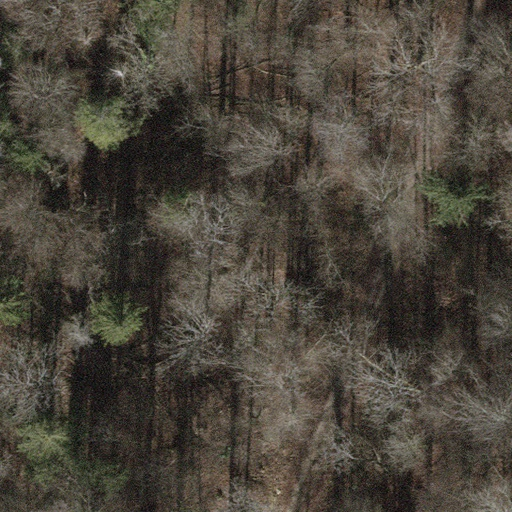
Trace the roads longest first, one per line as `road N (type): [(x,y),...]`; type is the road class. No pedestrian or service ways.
road 1 (track): [(306,511),(403,226)]
road 2 (track): [(403,226),(474,0)]
